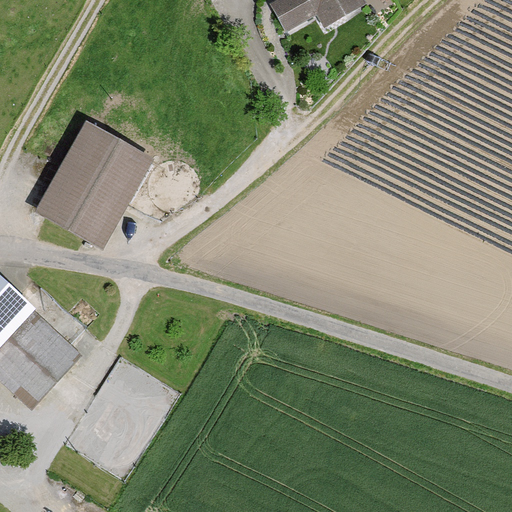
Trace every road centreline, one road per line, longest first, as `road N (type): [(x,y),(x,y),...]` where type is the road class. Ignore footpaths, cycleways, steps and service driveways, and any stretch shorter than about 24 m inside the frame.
road 1 (unclassified): [(511,383),(216,290),(0,251)]
road 2 (track): [(0,187),(22,131),(99,0)]
road 3 (unknown): [(131,270),(280,142)]
